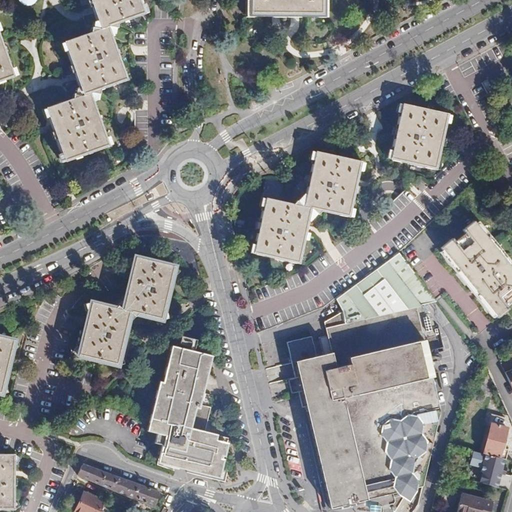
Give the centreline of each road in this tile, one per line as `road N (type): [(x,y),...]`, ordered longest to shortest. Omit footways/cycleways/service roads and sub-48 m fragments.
road 1 (residential): [(230,317),(309,291),(424,201),(488,138)]
road 2 (secondary): [(480,0),(205,154)]
road 3 (secondary): [(218,173),(443,52)]
road 4 (residential): [(102,269),(60,311),(23,435)]
road 5 (residential): [(53,511),(87,450),(189,491)]
road 6 (tertiary): [(230,317),(268,469)]
road 7 (secondary): [(0,288),(136,221)]
road 8 (residential): [(203,0),(193,151)]
road 9 (secondary): [(169,169),(56,229)]
